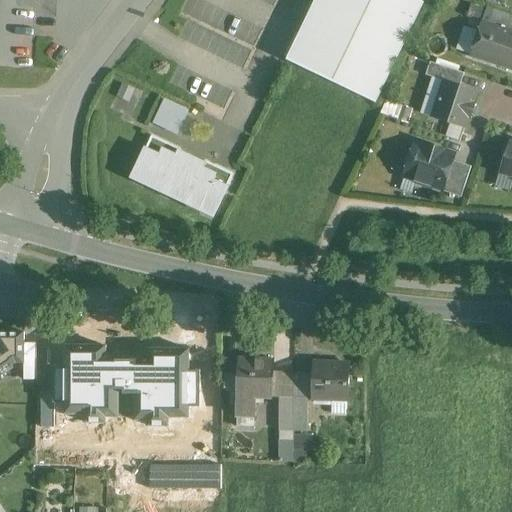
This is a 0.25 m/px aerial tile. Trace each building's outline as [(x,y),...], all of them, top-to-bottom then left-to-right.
[(420,4),(411,0),(319,0),(295,51),(290,61),(373,102),(420,4)] [(471,55),(511,68),(511,32),(481,23),(471,55)] [(445,82),(460,87),(464,74),(430,62),(426,76),(445,82)] [(445,82),(433,118),(464,128),(468,117),(471,118),(476,104),(472,103),(476,93),(460,87),(445,82)] [(177,133),(187,111),(167,102),(157,124),(177,133)] [(181,149),(152,136),(134,175),(147,181),(146,184),(161,191),(163,188),(174,193),(172,197),(201,210),(203,207),(216,213),(234,174),(229,171),(206,161),(205,162),(180,151),(181,149)] [(511,141),(500,173),(511,177),(511,141)] [(416,143),(405,176),(418,180),(417,183),(430,188),(431,185),(443,189),(453,160),(454,156),(442,152),(442,150),(428,145),(428,147),(416,143)] [(471,166),(453,160),(443,189),(442,191),(461,197),(471,166)] [(0,378),(3,377),(0,372),(0,370),(11,363),(13,366),(17,364),(25,363),(25,333),(0,333),(0,378)] [(74,385),(84,385),(84,383),(86,354),(53,353),(52,384),(74,385)] [(155,421),(164,421),(166,394),(168,358),(131,356),(129,388),(138,389),(137,408),(156,409),(155,421)] [(274,363),(240,361),(240,363),(239,390),(238,417),(257,417),(258,398),(273,399),(273,397),(274,372),(274,363)] [(224,389),(239,390),(240,363),(225,363),(224,389)] [(350,364),(314,363),(314,374),(313,398),(313,399),(333,400),(347,401),(348,401),(350,364)] [(294,397),(294,373),(274,372),(273,397),(280,397),(294,397)] [(308,398),(313,398),(314,374),(294,373),(294,397),(308,398)] [(91,383),(91,407),(107,407),(107,387),(107,381),(91,381),(91,383)] [(74,407),(91,407),(91,383),(84,383),(84,385),(74,385),(74,407)] [(121,387),(107,387),(107,407),(107,427),(121,427),(121,387)] [(184,395),(166,394),(164,421),(182,422),(184,395)] [(294,431),(294,397),(280,397),(280,431),(294,431)] [(308,398),(294,397),(294,431),(308,432),(308,398)] [(346,415),(347,401),(333,400),(332,414),(346,415)] [(84,431),(82,445),(97,447),(99,433),(84,431)] [(310,450),(310,432),(294,432),(294,439),(294,450),(306,450),(310,450)] [(294,450),(294,439),(280,439),(280,462),(294,463),(294,450)] [(306,464),(306,450),(294,450),(294,463),(306,464)]
